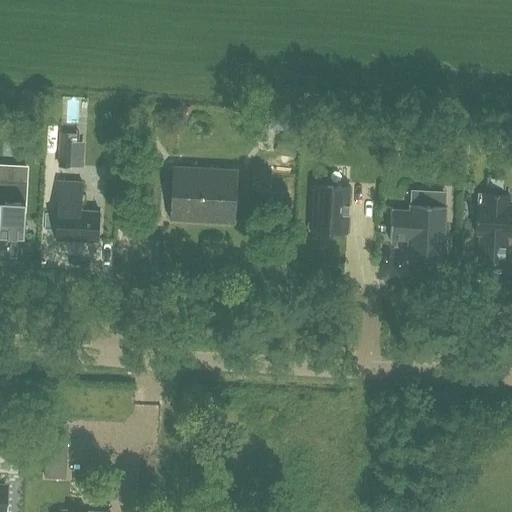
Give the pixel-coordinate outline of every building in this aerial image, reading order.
[(59,164),(59,165),(60,166),(60,165),(71,166),(72,166),(73,142),(61,141),(62,133),(61,133),(61,134),(60,164),(59,164)] [(235,222),(236,193),(238,171),(172,168),(170,219),(235,222)] [(0,236),(23,238),(26,183),(0,181),(0,236)] [(58,181),(55,239),(98,242),(100,211),(81,210),(82,182),(58,181)] [(311,229),(347,231),(350,187),(314,185),(311,229)] [(483,193),(482,205),(477,205),(475,233),(481,234),(479,262),(505,264),(507,235),(511,235),(511,206),(508,206),(509,194),(483,193)] [(408,206),(410,206),(410,209),(393,208),(393,207),(391,207),(390,239),(391,239),(391,238),(408,239),(407,257),(406,257),(406,258),(444,260),(444,259),(443,259),(446,208),(447,208),(447,207),(409,204),(408,206)] [(461,251),(461,262),(474,262),(475,252),(461,251)] [(46,450),(45,477),(65,478),(66,451),(46,450)]
